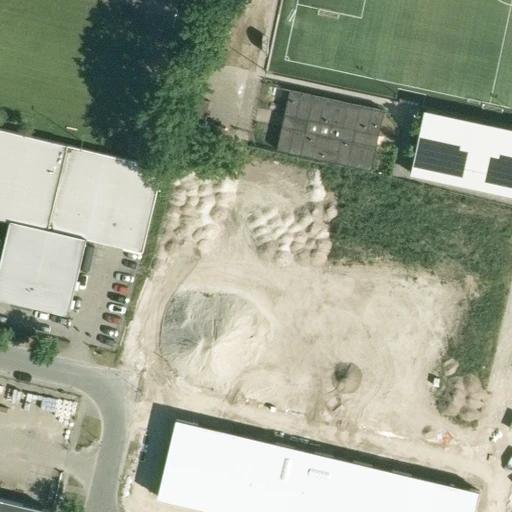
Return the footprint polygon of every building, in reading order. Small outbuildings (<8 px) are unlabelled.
[(384,111),(290,90),(277,149),(371,170),(384,111)] [(511,130),(490,125),(480,123),(426,112),(425,114),(424,120),(423,126),(421,133),(418,148),(412,174),(511,195),(511,130)] [(68,314),(86,237),(143,251),(163,167),(107,153),(0,127),(0,216),(10,219),(0,261),(0,297),(11,300),(32,305),(68,314)] [(180,423),(161,502),(204,511),(479,511),(483,495),(180,423)] [(0,511),(49,511),(50,509),(0,497),(0,511)]
